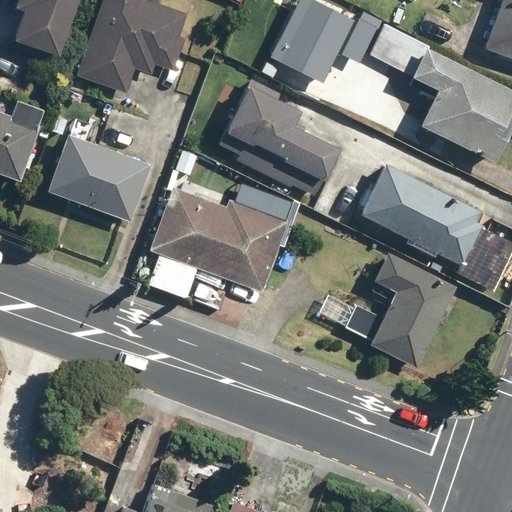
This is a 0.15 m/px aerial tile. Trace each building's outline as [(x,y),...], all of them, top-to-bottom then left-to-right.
[(21,0),(9,38),(60,55),(78,0),(21,0)] [(99,0),(75,76),(125,92),(133,67),(151,72),(154,63),(173,69),(183,36),(176,34),(184,11),(150,0),(99,0)] [(301,0),(273,57),(323,82),(354,21),(313,0),(301,0)] [(511,0),(498,0),(481,46),(511,57),(511,0)] [(380,21),(363,12),(342,53),(360,62),(380,21)] [(437,89),(419,127),(496,163),(511,130),(511,116),(510,116),(511,111),(511,87),(431,50),(433,45),(387,23),(372,55),(413,75),(412,77),(437,89)] [(250,87),(222,145),(240,153),(237,158),(315,197),(323,181),(338,151),(292,129),(301,112),(250,87)] [(0,113),(0,175),(17,182),(38,129),(0,113)] [(65,132),(43,190),(128,221),(149,164),(65,132)] [(384,162),(358,215),(463,266),(484,225),(475,220),(481,210),(384,162)] [(171,185),(147,249),(260,292),(288,219),(230,197),(227,206),(171,185)] [(368,340),(367,343),(413,367),(455,286),(385,250),(370,279),(392,290),(378,317),(354,305),(343,327),(368,340)] [(212,511),(215,505),(152,481),(140,511),(137,511),(122,506),(119,511),(212,511)] [(264,511),(231,501),(227,511),(264,511)]
